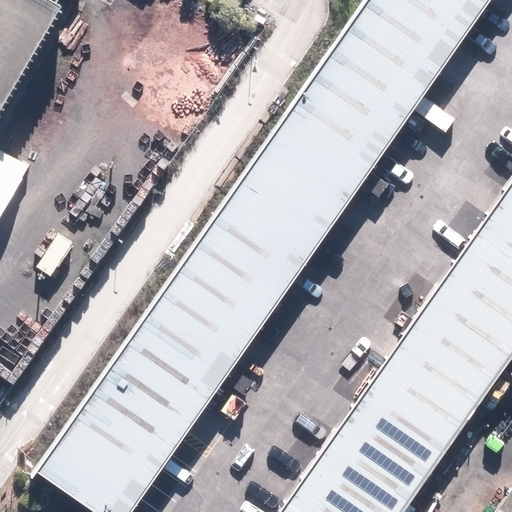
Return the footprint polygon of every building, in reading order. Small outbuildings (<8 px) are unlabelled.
[(215,0),(212,7),(282,46),(307,0),(215,0)] [(468,24),(434,0),(364,0),(337,40),(417,96),(468,24)] [(484,0),(434,0),(468,24),(484,0)] [(0,97),(41,27),(0,3),(0,97)] [(417,96),(337,40),(286,113),(367,169),(417,96)] [(367,169),(286,113),(235,185),(316,242),(367,169)] [(511,164),(466,230),(511,261),(511,164)] [(316,242),(235,185),(184,258),(265,314),(316,242)] [(511,261),(466,230),(415,304),(497,361),(511,339),(511,261)] [(265,314),(184,258),(133,331),(214,387),(265,314)] [(415,304),(363,378),(445,436),(497,361),(415,304)] [(214,387),(133,331),(82,403),(163,460),(214,387)] [(511,357),(497,378),(511,389),(511,357)] [(363,378),(311,453),(393,510),(445,436),(363,378)] [(126,511),(163,460),(82,403),(31,476),(83,511),(126,511)] [(311,453),(269,511),(391,511),(393,510),(311,453)] [(511,511),(511,495),(500,511),(511,511)]
